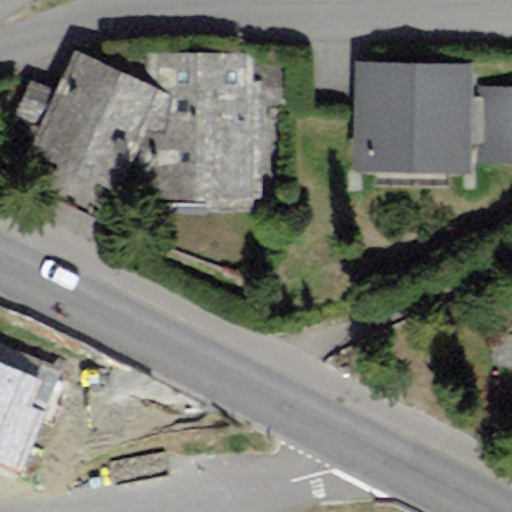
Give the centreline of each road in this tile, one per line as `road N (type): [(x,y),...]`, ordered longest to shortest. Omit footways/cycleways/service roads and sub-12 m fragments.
road 1 (residential): [(0,37),(159,3),(511,2)]
road 2 (tertiary): [(406,469),(0,262)]
road 3 (residential): [(406,469),(68,511)]
